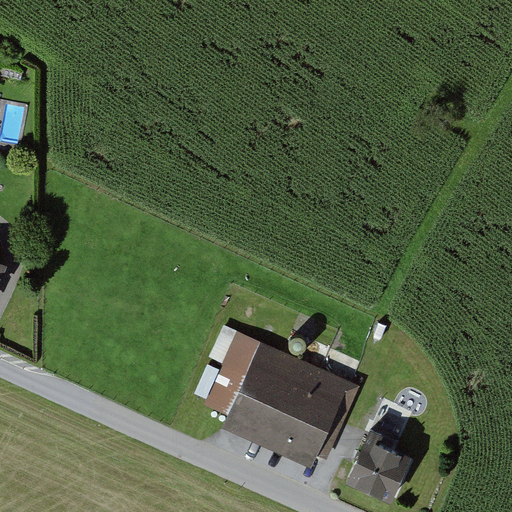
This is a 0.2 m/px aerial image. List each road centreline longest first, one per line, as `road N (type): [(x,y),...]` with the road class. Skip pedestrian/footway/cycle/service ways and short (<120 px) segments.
road 1 (track): [(511,85),(379,318),(355,427),(310,505)]
road 2 (residential): [(0,363),(325,511)]
